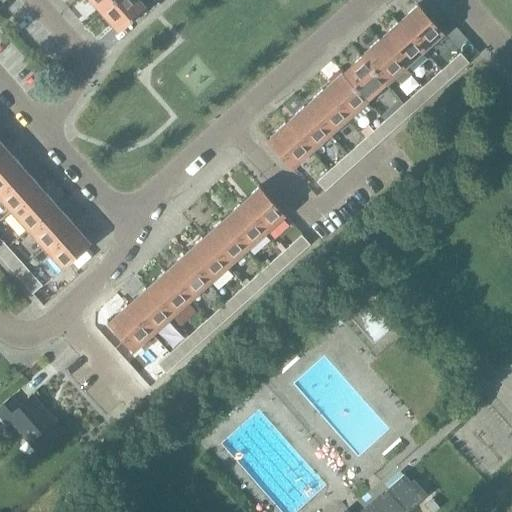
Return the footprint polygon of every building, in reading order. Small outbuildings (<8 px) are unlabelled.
[(88,0),(100,13),(114,0),(88,0)] [(114,0),(100,13),(118,33),(154,0),(114,0)] [(398,22),(424,51),(425,49),(433,58),(440,52),(432,43),(443,33),(418,5),(398,22)] [(380,39),(405,68),(424,51),(398,22),(380,39)] [(380,39),(361,56),(386,84),(388,83),(394,90),(402,83),(396,76),(405,68),(380,39)] [(456,74),(468,63),(460,54),(448,65),(456,74)] [(361,56),(342,73),(367,101),(370,99),(376,106),(383,100),(377,93),(386,84),(361,56)] [(437,91),(450,80),(441,71),(429,81),(437,91)] [(367,101),(342,73),(323,90),(348,118),(367,101)] [(418,108),(431,97),(423,87),(410,98),(418,108)] [(348,118),(323,90),(304,106),(330,135),(348,118)] [(400,124),(412,113),(404,104),(392,115),(400,124)] [(285,123),(311,152),(330,135),(304,106),(285,123)] [(381,141),(387,136),(393,130),(385,121),(373,132),(381,141)] [(311,152),(285,123),(266,141),(291,169),(311,152)] [(362,158),(375,147),(366,138),(354,148),(362,158)] [(6,149),(0,153),(0,187),(23,167),(6,149)] [(343,175),(356,164),(347,154),(335,165),(343,175)] [(23,167),(0,187),(0,199),(11,212),(39,186),(23,167)] [(325,191),(337,180),(329,171),(316,182),(325,191)] [(39,186),(11,212),(28,230),(56,205),(39,186)] [(259,187),(239,204),(265,233),(285,216),(259,187)] [(265,233),(239,204),(221,221),(246,250),(265,233)] [(45,249),(73,224),(56,205),(28,230),(45,249)] [(246,250),(221,221),(202,238),(228,267),(246,250)] [(73,224),(45,249),(62,269),(90,243),(73,224)] [(297,256),(310,245),(301,236),(289,247),(297,256)] [(0,255),(8,248),(0,238),(0,255)] [(202,238),(183,255),(209,284),(228,267),(202,238)] [(279,273),(291,262),(282,252),(270,263),(279,273)] [(5,263),(16,275),(25,267),(14,254),(5,263)] [(164,272),(190,300),(209,284),(183,255),(164,272)] [(260,289),(272,279),(264,269),(251,280),(260,289)] [(145,288),(171,317),(190,300),(164,272),(145,288)] [(32,294),(42,286),(31,273),(21,282),(32,294)] [(241,306),(253,295),(245,286),(233,297),(241,306)] [(127,305),(152,334),(171,317),(145,288),(127,305)] [(222,323),(234,312),(226,303),(214,314),(222,323)] [(152,334),(127,305),(107,323),(133,352),(134,351),(137,354),(144,348),(140,345),(152,334)] [(203,340),(216,329),(207,320),(195,331),(203,340)] [(185,357),(197,346),(188,336),(176,347),(185,357)] [(141,379),(149,388),(178,362),(170,353),(141,379)] [(38,453),(62,431),(30,396),(18,407),(10,398),(0,406),(0,418),(2,421),(6,418),(38,453)] [(410,482),(404,475),(361,511),(409,511),(428,496),(413,480),(410,482)]
